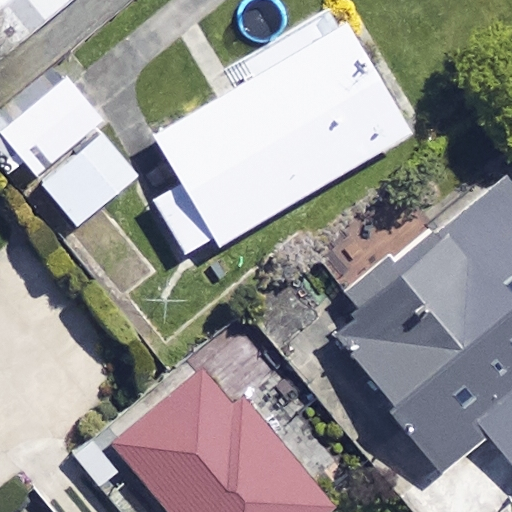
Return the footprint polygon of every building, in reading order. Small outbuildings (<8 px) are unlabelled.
[(63,0),(0,0),(0,46),(3,50),(63,0)] [(390,138),(325,28),(140,137),(169,186),(142,201),(179,263),(390,138)] [(90,127),(55,79),(0,119),(0,147),(22,177),(90,127)] [(127,170),(94,130),(32,181),(66,222),(127,170)] [(511,199),(494,176),(338,293),(350,309),(325,328),(428,465),(479,427),(511,471),(511,199)] [(315,511),(321,507),(197,363),(102,445),(159,511),(315,511)]
